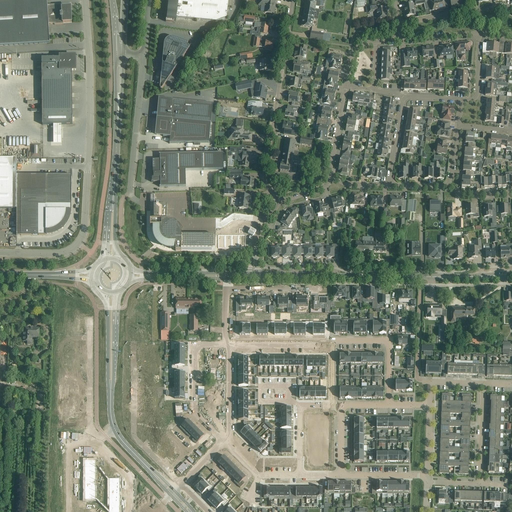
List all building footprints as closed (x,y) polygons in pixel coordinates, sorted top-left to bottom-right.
[(70,16),(70,7),(62,8),(62,4),(47,5),(46,0),(0,0),(0,45),(49,43),(48,24),(54,24),(54,25),(63,24),(63,23),(71,22),(71,20),(71,17),(70,16)] [(227,18),(228,0),(169,0),(168,20),(176,21),(176,18),(216,22),(227,18)] [(274,0),(259,0),(258,5),(265,6),(265,12),(274,14),(275,8),(274,8),(274,7),(273,7),(273,5),(274,5),(274,0)] [(305,1),(304,8),(315,10),(316,7),(319,7),(323,7),(324,4),(324,0),(316,0),(316,3),(310,2),(305,1)] [(416,0),(415,0),(415,4),(416,5),(424,4),(425,10),(428,9),(429,9),(428,6),(427,0),(416,0)] [(433,0),(427,0),(429,9),(432,8),(432,11),(434,11),(434,12),(439,11),(437,1),(433,2),(433,0)] [(440,0),(441,1),(437,1),(439,11),(444,10),(444,9),(445,9),(445,6),(447,5),(446,0),(440,0)] [(372,5),(367,6),(368,13),(377,12),(378,19),(383,18),(383,19),(388,19),(386,8),(379,9),(378,5),(379,5),(379,4),(372,5)] [(414,4),(409,5),(404,5),(405,9),(404,9),(405,17),(415,15),(414,4)] [(304,8),(301,26),(312,28),(313,23),(314,19),(315,10),(304,8)] [(252,32),(252,35),(255,35),(260,36),(261,33),(262,33),(267,34),(268,24),(255,22),(254,27),(257,28),(257,32),(252,31),(252,32)] [(311,32),(310,38),(322,40),(326,41),(327,34),(323,34),(311,32)] [(254,38),(253,47),(259,48),(259,47),(265,48),(265,50),(271,51),(271,49),(272,49),(274,42),(266,41),(260,40),(260,36),(255,35),(255,38),(254,38)] [(164,44),(161,78),(168,80),(190,47),(188,46),(188,45),(188,44),(188,43),(188,42),(174,37),(173,37),(172,37),(171,37),(170,37),(169,37),(169,38),(168,38),(167,39),(166,39),(166,40),(165,41),(164,42),(164,43),(164,44)] [(470,42),(455,43),(457,61),(465,61),(465,55),(462,55),(461,52),(464,52),(464,51),(470,50),(470,42)] [(491,59),(492,59),(494,43),(488,43),(488,44),(483,43),(482,53),(486,53),(486,52),(489,53),(489,57),(490,57),(490,58),(491,59)] [(496,53),(501,54),(502,45),(499,45),(499,44),(494,43),(492,59),(492,57),(496,58),(496,53)] [(506,59),(510,59),(511,45),(506,44),(505,46),(502,45),(501,54),(507,54),(506,59)] [(439,47),(440,52),(440,56),(444,56),(444,55),(453,54),(452,45),(443,46),(443,47),(439,47)] [(294,57),(299,58),(302,58),(303,54),(306,55),(307,47),(300,46),(299,50),(295,49),(294,57)] [(433,46),(431,46),(427,47),(427,48),(422,48),(423,53),(423,57),(427,56),(428,57),(434,57),(434,51),(433,46)] [(382,54),(382,57),(393,58),(394,53),(392,52),(390,52),(390,47),(383,48),(383,52),(381,52),(381,54),(382,54)] [(329,49),(327,59),(332,60),(342,62),(342,60),(342,59),(342,56),(339,55),(340,51),(329,49)] [(412,58),(417,57),(416,49),(412,49),(412,50),(407,50),(407,56),(406,56),(405,55),(401,55),(402,67),(407,67),(406,60),(412,59),(412,58)] [(65,54),(65,56),(60,56),(60,65),(42,65),(42,125),(72,125),(72,71),(76,71),(76,56),(70,56),(70,54),(65,54)] [(326,63),(325,68),(327,68),(337,70),(337,67),(340,68),(341,64),(342,63),(342,62),(332,60),(331,64),(328,63),(326,63)] [(270,61),(259,61),(260,71),(264,70),(264,71),(269,71),(269,70),(273,70),(273,64),(269,64),(269,63),(270,63),(270,61)] [(293,72),(298,73),(300,73),(301,70),(304,70),(309,71),(310,64),(305,63),(293,61),(293,65),(294,65),(293,72)] [(487,68),(486,73),(495,74),(499,74),(500,69),(500,66),(496,66),(493,65),(493,68),(487,68)] [(338,77),(339,73),(336,73),(337,70),(327,68),(326,73),(329,74),(328,77),(338,79),(339,79),(339,78),(338,77)] [(455,72),(455,77),(467,78),(468,72),(464,72),(464,68),(457,68),(457,72),(455,72)] [(499,79),(499,74),(495,74),(486,73),(486,79),(492,79),(491,82),(493,82),(505,83),(505,80),(499,79)] [(381,75),(381,74),(380,74),(380,76),(381,76),(381,80),(381,83),(388,84),(389,81),(389,75),(381,75)] [(339,81),(339,79),(338,79),(328,77),(327,81),(324,81),(324,86),(333,88),(334,85),(337,85),(337,82),(339,81)] [(289,87),(300,88),(301,87),(301,85),(300,84),(301,80),(299,80),(291,78),(289,87)] [(401,85),(401,86),(404,86),(404,90),(408,90),(409,90),(410,78),(404,78),(404,79),(401,79),(401,81),(401,84),(401,85)] [(251,81),(235,84),(236,87),(239,87),(240,90),(252,88),(251,81)] [(486,85),(486,90),(497,91),(497,86),(500,86),(507,87),(508,84),(505,83),(493,82),(492,85),(486,85)] [(467,83),(458,83),(458,88),(456,88),(456,91),(463,91),(463,88),(467,89),(467,83)] [(256,84),(254,92),(256,93),(255,98),(259,99),(260,98),(265,99),(267,89),(264,88),(265,85),(256,84)] [(335,95),(336,91),(333,90),(333,88),(324,86),(323,91),(326,91),(325,95),(335,97),(336,96),(335,95)] [(288,102),(292,102),(291,105),(300,107),(300,103),(297,103),(299,93),(289,92),(288,95),(289,95),(288,102)] [(352,101),(358,102),(359,94),(360,95),(360,93),(358,93),(357,94),(354,93),(353,94),(351,93),(349,101),(352,101)] [(357,105),(363,106),(363,103),(365,95),(365,96),(365,94),(363,94),(363,95),(360,95),(359,94),(358,102),(358,103),(357,105)] [(335,98),(335,97),(325,95),(324,99),(321,98),(320,103),(330,105),(330,103),(333,103),(334,99),(335,98)] [(363,103),(363,106),(369,107),(369,109),(372,109),(373,106),(373,103),(374,100),(374,98),(371,97),(371,95),(369,95),(369,96),(365,96),(365,95),(363,103)] [(163,99),(161,118),(211,123),(213,104),(166,99),(166,100),(163,99)] [(252,109),(251,114),(263,117),(264,110),(262,110),(262,108),(260,107),(261,103),(263,104),(263,102),(248,101),(247,108),(252,109)] [(332,112),(332,109),(329,108),(330,105),(320,103),(319,108),(322,109),(322,113),(331,115),(332,115),(332,114),(332,112)] [(444,114),(443,119),(450,120),(451,115),(453,116),(454,107),(443,105),(442,114),(444,114)] [(289,120),(296,121),(296,120),(294,117),(294,112),(295,113),(297,111),(298,107),(288,106),(287,111),(286,111),(285,117),(290,117),(289,120)] [(219,107),(218,116),(226,117),(226,114),(222,114),(223,107),(219,107)] [(408,110),(408,114),(408,116),(420,117),(421,112),(420,112),(420,108),(413,108),(412,111),(409,110),(409,111),(408,110)] [(384,111),(383,117),(393,119),(394,112),(393,112),(383,111),(384,111)] [(332,116),(332,115),(331,115),(322,113),(321,117),(318,116),(317,121),(327,123),(327,120),(330,121),(331,117),(332,116)] [(362,117),(361,117),(357,116),(351,115),(351,118),(348,117),(347,123),(346,123),(346,124),(355,126),(356,121),(358,121),(359,121),(361,119),(362,117)] [(209,143),(211,123),(161,118),(157,118),(159,119),(158,121),(156,135),(163,136),(163,137),(170,137),(169,144),(209,143)] [(236,120),(236,125),(236,129),(231,129),(231,131),(228,131),(228,140),(236,140),(236,139),(242,139),(245,139),(244,140),(251,141),(252,134),(244,134),(245,131),(243,131),(243,120),(236,120)] [(317,121),(315,130),(318,131),(329,133),(329,131),(328,130),(329,126),(326,126),(327,123),(317,121)] [(284,135),(289,135),(295,136),(296,129),(293,129),(294,124),(284,122),(282,131),(284,131),(284,135)] [(449,137),(450,132),(450,129),(449,129),(450,123),(441,122),(440,128),(438,127),(437,135),(449,137)] [(348,132),(348,135),(355,136),(356,131),(354,131),(355,126),(346,124),(346,125),(347,126),(346,131),(348,132)] [(62,126),(54,127),(54,145),(62,145),(62,126)] [(329,134),(329,133),(318,131),(318,134),(315,134),(313,140),(323,142),(324,138),(327,138),(328,135),(329,134)] [(464,136),(464,139),(474,140),(481,141),(481,138),(474,138),(474,134),(469,134),(470,133),(466,133),(466,135),(464,136)] [(342,142),(342,144),(352,145),(353,140),(359,141),(360,137),(355,136),(348,135),(347,138),(344,137),(343,143),(342,142)] [(488,146),(487,152),(490,152),(490,145),(496,145),(496,136),(491,136),(491,137),(489,137),(488,142),(488,144),(488,146)] [(300,144),(311,146),(312,139),(301,137),(300,144)] [(286,139),(283,154),(293,155),(294,152),(295,140),(290,140),(286,139)] [(446,149),(447,147),(445,146),(446,140),(440,139),(439,145),(438,145),(437,153),(441,154),(441,153),(446,154),(447,150),(446,149)] [(42,156),(41,143),(32,143),(32,157),(42,156)] [(345,151),(344,154),(352,156),(352,151),(351,151),(352,145),(342,144),(342,145),(343,145),(342,151),(345,151)] [(376,144),(375,150),(378,150),(387,152),(388,145),(378,144),(376,144)] [(402,145),(402,149),(403,149),(402,149),(406,150),(405,153),(410,154),(413,154),(413,151),(414,149),(413,148),(412,148),(412,145),(403,144),(403,146),(402,145)] [(256,163),(257,154),(243,152),(243,153),(241,152),(241,148),(230,147),(230,152),(239,153),(238,161),(242,162),(242,166),(248,166),(249,162),(256,163)] [(223,153),(165,154),(159,154),(159,155),(160,155),(160,159),(153,160),(153,171),(153,173),(153,177),(152,177),(152,182),(160,182),(161,187),(160,187),(186,187),(186,170),(223,170),(223,153)] [(467,158),(467,160),(479,162),(479,159),(474,159),(474,158),(472,158),(473,154),(463,153),(463,157),(464,157),(467,158)] [(292,165),(292,161),(297,162),(297,161),(298,161),(298,160),(299,157),(298,157),(298,156),(283,154),(282,163),(281,163),(280,170),(289,171),(290,166),(290,165),(292,165)] [(339,162),(338,163),(352,166),(353,164),(351,160),(352,156),(344,154),(343,157),(341,157),(340,162),(339,162)] [(0,209),(16,209),(16,175),(16,158),(0,158),(0,209)] [(434,167),(434,178),(434,175),(437,175),(437,179),(440,179),(440,180),(443,180),(443,179),(444,179),(444,170),(439,170),(439,162),(434,162),(434,166),(434,167)] [(352,166),(338,163),(338,165),(339,165),(338,170),(341,171),(340,175),(350,176),(351,170),(352,170),(352,167),(352,166)] [(372,179),(373,179),(375,170),(375,166),(372,165),(369,167),(365,166),(363,174),(367,174),(367,177),(372,178),(372,179)] [(399,169),(399,179),(406,179),(406,175),(409,175),(409,165),(406,165),(403,165),(403,169),(399,169)] [(412,168),(412,179),(418,179),(418,176),(421,176),(421,165),(416,165),(416,168),(412,168)] [(428,178),(434,178),(434,167),(429,167),(429,169),(424,169),(424,174),(424,179),(428,179),(428,178)] [(466,172),(465,174),(473,175),(476,175),(477,172),(473,172),(471,172),(472,168),(462,167),(462,171),(463,171),(466,172)] [(375,170),(373,179),(375,179),(375,178),(380,179),(381,177),(384,177),(385,171),(385,169),(381,169),(380,170),(375,170)] [(46,235),(46,230),(51,230),(54,229),(56,228),(58,227),(60,225),(61,223),(63,221),(64,219),(65,217),(66,213),(66,210),(71,210),(71,175),(16,175),(16,209),(16,235),(46,235)] [(246,187),(248,187),(253,187),(253,186),(254,186),(254,183),(253,183),(254,179),(247,178),(247,179),(241,178),(240,186),(246,187)] [(480,190),(480,185),(479,182),(477,182),(470,182),(461,181),(460,184),(462,185),(461,188),(465,188),(465,187),(470,187),(470,185),(476,185),(477,190),(480,190)] [(238,208),(247,209),(248,204),(250,204),(250,203),(250,204),(248,204),(249,200),(250,201),(251,197),(249,196),(249,195),(240,194),(239,200),(238,200),(238,205),(239,206),(238,208)] [(364,205),(364,197),(356,197),(356,196),(350,196),(349,196),(349,200),(350,200),(350,205),(359,205),(364,205)] [(371,197),(371,202),(370,206),(382,207),(383,201),(383,196),(377,196),(377,197),(371,197)] [(401,211),(405,212),(406,206),(406,201),(402,201),(402,198),(395,198),(396,197),(390,196),(390,201),(390,206),(401,206),(401,211)] [(331,200),(333,205),(334,209),(333,209),(334,213),(338,212),(337,208),(343,207),(345,206),(346,202),(345,201),(341,202),(340,197),(331,200)] [(417,201),(409,200),(407,221),(413,222),(413,213),(415,214),(417,201)] [(438,201),(431,201),(431,202),(430,202),(430,212),(440,212),(441,202),(440,202),(440,203),(438,203),(438,201)] [(317,214),(324,213),(324,216),(326,216),(326,217),(330,217),(330,212),(328,212),(328,211),(329,211),(328,205),(323,205),(323,203),(315,204),(316,209),(316,210),(317,214)] [(497,213),(500,213),(501,215),(504,215),(504,216),(511,215),(511,210),(507,210),(507,203),(503,203),(503,205),(500,205),(500,206),(497,206),(497,213)] [(466,210),(466,215),(473,215),(473,217),(479,217),(479,213),(479,208),(475,208),(473,208),(473,204),(465,205),(466,210)] [(484,204),(484,209),(484,217),(489,217),(489,215),(492,215),(492,224),(496,224),(496,212),(496,207),(492,208),(492,206),(489,206),(488,204),(484,204)] [(169,247),(170,247),(170,248),(176,248),(181,248),(215,248),(215,235),(181,235),(181,233),(181,231),(180,230),(179,227),(179,226),(178,225),(176,223),(174,222),(173,221),(172,221),(171,221),(169,220),(168,220),(167,220),(167,205),(154,205),(154,220),(150,220),(150,226),(154,226),(154,232),(155,232),(155,234),(155,235),(156,237),(156,238),(157,239),(156,239),(157,240),(159,240),(159,241),(159,242),(160,242),(160,243),(161,243),(161,244),(161,245),(162,245),(165,246),(166,246),(167,246),(169,247)] [(456,205),(448,205),(448,217),(456,217),(456,216),(461,216),(461,208),(456,208),(456,205)] [(302,207),(302,212),(303,217),(307,216),(307,220),(313,219),(312,212),(309,213),(308,207),(302,207)] [(294,220),(295,218),(298,218),(298,212),(297,210),(297,208),(291,209),(288,213),(287,212),(285,216),(284,216),(283,218),(281,222),(289,227),(290,225),(294,220)] [(371,242),(370,252),(385,252),(386,244),(377,244),(377,238),(381,239),(382,233),(375,232),(374,238),(374,242),(371,242)] [(244,235),(217,235),(217,248),(244,248),(244,235)] [(469,253),(469,254),(469,259),(473,259),(473,258),(477,257),(477,250),(481,250),(481,240),(475,241),(475,248),(469,248),(470,253),(469,253)] [(355,252),(370,252),(371,242),(356,242),(355,252)] [(411,244),(411,242),(407,242),(407,244),(407,256),(412,256),(412,255),(414,255),(414,254),(420,254),(420,248),(417,248),(417,244),(411,244)] [(288,255),(293,255),(294,244),(289,244),(288,245),(288,248),(283,248),(282,255),(282,257),(288,257),(288,255)] [(293,255),(293,257),(299,257),(299,255),(301,255),(304,255),(305,248),(305,244),(300,244),(299,245),(299,248),(294,248),(293,255)] [(315,255),(316,248),(316,245),(311,244),(310,245),(310,248),(305,248),(304,255),(304,257),(310,257),(310,255),(312,255),(315,255)] [(500,248),(501,258),(510,258),(509,250),(511,250),(511,244),(506,244),(506,248),(500,248)] [(282,255),(283,248),(283,245),(278,245),(277,245),(277,248),(271,248),(268,248),(268,256),(271,256),(271,257),(277,257),(277,255),(279,255),(282,255)] [(326,255),(327,248),(327,245),(322,245),(321,245),(321,248),(316,248),(315,255),(315,257),(316,257),(321,257),(321,255),(323,255),(326,255)] [(332,255),(338,255),(339,245),(333,245),(332,245),(332,248),(327,248),(326,255),(326,257),(332,257),(332,255)] [(429,257),(435,257),(435,258),(434,258),(440,258),(440,247),(440,246),(429,246),(429,247),(429,256),(429,257)] [(495,252),(495,249),(494,249),(494,246),(489,246),(490,249),(485,249),(486,259),(493,258),(493,257),(495,257),(495,252)] [(453,249),(448,249),(448,256),(454,256),(454,260),(462,259),(461,247),(453,248),(453,249)] [(357,300),(358,302),(358,303),(364,303),(364,295),(360,295),(360,289),(357,289),(357,287),(354,287),(354,289),(353,289),(353,295),(352,295),(352,298),(353,298),(353,300),(357,300)] [(335,289),(334,289),(334,298),(345,298),(345,301),(349,301),(349,293),(345,293),(346,289),(339,289),(339,288),(335,288),(335,289)] [(374,297),(374,289),(367,289),(367,300),(373,300),(373,309),(377,309),(377,297),(374,297)] [(399,299),(399,300),(399,303),(411,303),(411,307),(416,307),(416,300),(412,300),(412,299),(412,293),(412,292),(411,292),(407,292),(406,292),(405,292),(404,292),(400,292),(399,292),(399,293),(399,299)] [(385,296),(379,296),(379,304),(385,304),(385,305),(390,305),(390,295),(385,295),(385,296)] [(256,297),(256,305),(267,305),(267,297),(260,297),(260,296),(257,296),(257,297),(256,297)] [(278,297),(278,305),(287,305),(287,313),(292,313),(292,301),(288,301),(288,297),(278,297)] [(314,301),(314,310),(319,310),(319,305),(325,305),(325,313),(330,314),(331,301),(328,301),(328,298),(328,297),(318,297),(318,298),(319,298),(319,301),(314,301)] [(236,305),(236,312),(241,312),(241,307),(252,307),(252,298),(250,299),(250,298),(244,298),(244,299),(241,299),(241,305),(236,305)] [(292,301),(292,309),(296,309),(296,306),(307,306),(307,298),(296,298),(296,301),(292,301)] [(176,309),(189,309),(189,299),(176,299),(176,304),(176,309)] [(189,299),(189,309),(191,309),(191,315),(190,315),(190,331),(198,331),(198,315),(195,315),(195,309),(199,309),(199,307),(201,307),(201,299),(189,299)] [(426,306),(426,318),(432,318),(432,314),(441,314),(441,325),(446,325),(446,332),(446,310),(443,310),(437,310),(437,306),(432,306),(426,306)] [(451,308),(451,322),(456,322),(456,317),(466,317),(466,315),(474,315),(474,308),(451,308)] [(169,313),(161,313),(161,331),(169,331),(169,313)] [(370,320),(370,326),(373,326),(373,334),(374,334),(378,334),(379,334),(379,320),(373,320),(373,314),(370,314),(370,320)] [(69,337),(69,342),(74,342),(74,335),(78,335),(78,326),(79,326),(79,320),(68,320),(68,317),(64,317),(64,325),(68,325),(68,337),(69,337)] [(330,320),(330,326),(334,326),(334,334),(335,334),(339,334),(340,334),(340,320),(330,320)] [(340,320),(340,334),(347,334),(347,326),(350,326),(350,320),(340,320)] [(350,320),(350,326),(353,326),(353,334),(360,334),(360,320),(350,320)] [(360,320),(360,334),(366,334),(366,326),(370,326),(370,320),(360,320)] [(379,320),(379,334),(386,334),(386,326),(389,326),(389,320),(379,320)] [(280,323),(280,335),(286,335),(286,328),(290,328),(290,322),(290,321),(286,321),(286,323),(280,323)] [(262,324),(262,325),(262,335),(268,335),(268,328),(271,328),(271,322),(267,322),(267,324),(262,324)] [(271,322),(271,328),(274,328),(274,335),(280,335),(280,323),(275,323),(275,322),(271,322)] [(290,322),(290,328),(294,328),(294,335),(300,335),(300,323),(294,323),(294,322),(290,322)] [(300,323),(300,335),(306,335),(306,328),(309,328),(309,322),(305,322),(305,323),(300,323)] [(309,322),(309,328),(313,328),(313,335),(319,335),(319,323),(313,323),(313,322),(309,322)] [(319,323),(319,335),(325,335),(325,328),(328,328),(328,322),(324,322),(324,323),(319,323)] [(245,323),(245,335),(250,335),(250,328),(253,328),(253,326),(250,326),(250,323),(245,323)] [(253,326),(253,328),(256,328),(256,335),(262,335),(262,325),(256,325),(256,326),(253,326)] [(26,332),(24,332),(23,342),(28,342),(28,345),(32,345),(32,338),(39,338),(39,329),(31,329),(31,328),(26,328),(26,332)] [(397,338),(397,342),(398,342),(398,343),(398,345),(401,345),(407,345),(407,338),(398,337),(398,338),(397,338)] [(171,342),(171,351),(175,351),(185,351),(185,345),(178,345),(178,342),(171,342)] [(510,343),(502,342),(502,353),(510,353),(510,349),(511,345),(510,345),(510,343)] [(146,346),(139,346),(140,352),(149,352),(149,346),(153,346),(153,343),(146,343),(146,346)] [(75,345),(75,348),(79,348),(79,353),(89,353),(89,348),(82,348),(82,345),(75,345)] [(149,352),(140,352),(140,353),(140,358),(146,358),(146,361),(153,361),(153,357),(150,357),(149,352)] [(75,358),(75,361),(82,361),(82,358),(89,358),(89,353),(79,353),(79,358),(75,358)] [(146,364),(140,364),(140,370),(150,370),(150,364),(153,364),(153,361),(146,361),(146,364)] [(171,366),(171,369),(178,369),(178,366),(185,366),(185,361),(175,361),(172,361),(172,366),(171,366)] [(433,374),(434,362),(422,361),(422,367),(426,367),(426,374),(428,374),(433,374)] [(444,362),(434,362),(433,374),(438,374),(441,374),(441,368),(445,368),(445,362),(444,362)] [(75,364),(75,367),(79,367),(79,373),(89,373),(89,367),(82,367),(82,364),(75,364)] [(150,370),(140,370),(140,371),(140,376),(146,376),(146,379),(153,379),(153,375),(150,375),(150,370)] [(75,378),(75,381),(82,381),(82,378),(89,378),(89,373),(79,373),(79,378),(75,378)] [(442,407),(456,408),(456,401),(450,401),(450,397),(451,397),(451,394),(442,394),(442,407)] [(456,401),(456,408),(471,408),(471,395),(462,394),(462,398),(462,402),(456,401)] [(491,404),(491,405),(504,405),(504,402),(504,397),(497,396),(491,396),(490,396),(490,401),(492,401),(492,404),(491,404)] [(504,405),(491,405),(492,405),(492,408),(490,408),(490,413),(491,413),(501,414),(501,413),(501,409),(504,409),(504,407),(504,405)] [(451,417),(450,417),(450,413),(456,414),(456,408),(442,407),(441,420),(450,421),(451,417)] [(461,418),(461,421),(470,421),(471,408),(456,408),(456,414),(462,414),(462,418),(461,418)] [(489,422),(491,422),(501,422),(501,417),(504,417),(504,413),(501,413),(501,414),(491,413),(491,417),(490,417),(489,422)] [(188,419),(180,427),(183,431),(191,423),(188,419)] [(449,431),(449,427),(455,427),(456,421),(450,421),(441,420),(441,434),(450,434),(450,431),(449,431)] [(470,435),(470,421),(461,421),(456,421),(455,427),(461,427),(461,431),(461,434),(470,435)] [(489,430),(491,430),(500,430),(500,426),(503,426),(504,422),(501,422),(491,422),(491,425),(489,425),(489,430)] [(147,427),(141,429),(144,434),(152,431),(150,425),(154,424),(154,423),(147,423),(147,427)] [(191,423),(183,431),(186,434),(194,426),(191,423)] [(249,424),(240,433),(244,437),(253,428),(249,424)] [(194,426),(186,434),(189,437),(191,436),(191,435),(197,429),(194,426)] [(253,428),(244,437),(247,440),(254,433),(251,430),(253,428)] [(197,429),(191,435),(191,436),(194,438),(200,432),(197,429)] [(491,438),(500,439),(500,438),(500,434),(503,434),(503,430),(500,430),(491,430),(491,434),(489,434),(489,439),(491,439),(491,438)] [(152,431),(144,434),(146,440),(152,437),(154,440),(159,435),(158,434),(154,436),(152,431)] [(194,438),(192,440),(196,444),(200,440),(204,436),(200,432),(194,438)] [(254,433),(247,440),(250,443),(257,436),(254,433)] [(449,444),(449,440),(455,440),(455,434),(450,434),(441,434),(440,447),(449,447),(449,444)] [(469,448),(470,435),(461,434),(455,434),(455,440),(461,440),(461,444),(460,444),(460,448),(469,448)] [(257,436),(250,443),(253,446),(262,437),(260,439),(257,436)] [(262,437),(253,446),(256,448),(256,449),(265,440),(262,437)] [(157,442),(151,447),(156,451),(163,444),(157,438),(154,440),(157,442)] [(491,439),(490,442),(489,442),(488,447),(490,447),(500,447),(500,442),(503,443),(503,439),(500,438),(500,439),(491,438),(491,439)] [(265,440),(256,449),(260,453),(269,444),(265,440)] [(163,444),(156,451),(160,455),(165,450),(167,452),(169,450),(163,444)] [(448,457),(448,453),(454,453),(455,447),(449,447),(440,447),(440,460),(449,460),(449,457),(448,457)] [(469,461),(469,448),(460,448),(455,447),(454,453),(455,453),(455,457),(460,457),(460,461),(469,461)] [(488,450),(488,455),(490,455),(499,455),(502,455),(503,449),(506,449),(507,447),(503,447),(500,447),(490,447),(490,450),(488,450)] [(169,454),(164,459),(168,463),(176,456),(169,450),(167,452),(169,454)] [(488,464),(490,464),(499,464),(502,464),(502,459),(502,455),(499,455),(490,455),(490,459),(488,459),(488,464)] [(176,456),(168,463),(173,467),(178,462),(180,464),(182,462),(176,456)] [(218,457),(213,461),(220,467),(228,459),(224,456),(220,459),(218,457)] [(228,459),(220,467),(223,471),(225,469),(231,463),(228,459)] [(448,470),(448,467),(454,467),(454,461),(449,460),(440,460),(439,473),(449,474),(449,470),(448,470)] [(85,461),(85,500),(95,500),(95,461),(85,461)] [(468,475),(469,461),(460,461),(454,461),(454,467),(460,467),(460,471),(459,471),(459,474),(468,475)] [(231,463),(225,469),(228,473),(235,467),(231,463)] [(490,464),(490,467),(488,467),(488,472),(488,473),(494,473),(494,472),(499,472),(502,473),(502,468),(502,464),(499,464),(490,464)] [(235,467),(228,473),(232,477),(238,470),(235,467)] [(238,470),(232,477),(235,480),(236,480),(242,474),(238,470)] [(198,481),(193,486),(198,490),(206,481),(202,477),(203,477),(201,474),(196,479),(198,481)] [(235,480),(234,482),(240,488),(245,484),(242,481),(246,478),(242,474),(236,480),(235,480)] [(109,479),(108,511),(119,511),(119,479),(109,479)] [(206,481),(198,490),(202,494),(207,490),(209,492),(213,487),(211,485),(210,485),(206,481)] [(372,488),(372,494),(382,494),(382,482),(376,482),(376,488),(372,488)] [(284,488),(284,499),(293,499),(293,493),(290,493),(290,488),(284,488)] [(293,493),(293,499),(301,499),(301,488),(296,488),(296,493),(293,493)] [(213,496),(208,501),(212,505),(221,496),(217,492),(218,492),(215,489),(211,494),(213,496)] [(438,492),(438,495),(439,495),(439,500),(445,500),(445,503),(449,503),(453,503),(453,498),(449,498),(449,496),(446,496),(446,491),(444,491),(444,490),(440,490),(440,491),(439,491),(439,492),(438,492)] [(509,505),(509,495),(506,495),(506,493),(500,493),(500,503),(500,505),(509,505)] [(221,496),(212,505),(217,509),(221,504),(223,506),(228,502),(226,500),(225,500),(221,496)]
